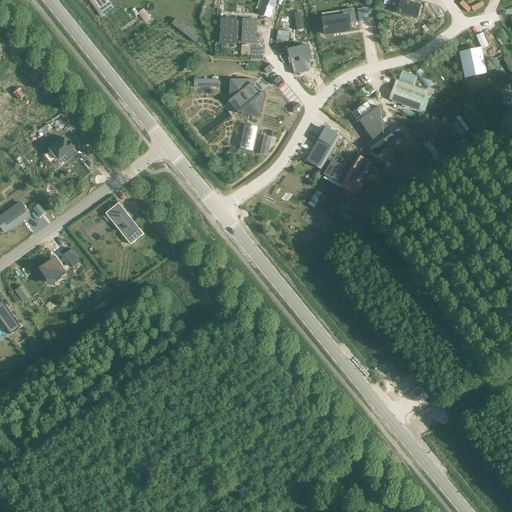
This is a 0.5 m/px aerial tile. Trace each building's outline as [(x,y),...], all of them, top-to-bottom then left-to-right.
[(114,8),(107,0),(92,0),(104,15),(114,8)] [(264,0),(259,15),(269,18),(275,0),(264,0)] [(402,0),(400,0),(396,13),(420,19),(423,6),(402,0)] [(343,17),(323,20),(325,35),(351,31),(347,10),(342,11),(343,17)] [(299,17),(292,18),(294,36),(301,35),(299,17)] [(221,43),(235,44),(235,40),(243,40),(243,42),(255,43),(256,21),(244,20),(244,22),(236,22),(236,20),(222,19),(221,43)] [(308,46),(288,50),(294,75),(309,71),(307,63),(306,63),(306,61),(311,59),(308,46)] [(263,48),(251,48),(251,60),(263,60),(263,48)] [(466,73),(477,71),(478,71),(482,70),(483,69),(479,50),(461,53),(466,73)] [(413,72),(426,88),(433,82),(421,66),(413,72)] [(268,70),(258,78),(261,82),(271,74),(268,70)] [(414,85),(417,76),(402,71),(399,80),(414,85)] [(391,101),(419,111),(425,95),(426,96),(428,91),(398,80),(391,101)] [(278,83),(269,91),(272,95),(281,87),(278,83)] [(214,98),(214,85),(192,84),(191,97),(214,98)] [(229,106),(227,108),(236,120),(238,118),(240,120),(258,123),(263,101),(260,98),(258,100),(250,91),(253,89),(250,86),(228,86),(227,104),(229,106)] [(16,94),(10,99),(16,106),(22,101),(16,94)] [(372,98),(350,113),(357,123),(361,120),(375,139),(368,144),(376,155),(388,147),(386,145),(401,135),(394,125),(387,130),(382,123),(381,123),(373,112),(379,108),(372,98)] [(458,122),(453,125),(460,137),(466,133),(466,132),(469,130),(459,115),(455,118),(458,122)] [(45,129),(35,134),(38,140),(48,135),(45,129)] [(326,129),(308,161),(320,168),(338,137),(326,129)] [(238,154),(250,155),(253,134),(240,132),(238,154)] [(271,138),(264,136),(260,155),(267,156),(271,138)] [(58,160),(62,157),(66,162),(76,154),(72,149),(74,148),(74,147),(69,142),(69,141),(68,142),(65,138),(50,150),(58,160)] [(429,141),(418,149),(429,163),(440,155),(429,141)] [(333,162),(326,174),(346,186),(345,188),(352,192),(353,190),(357,192),(361,184),(359,183),(370,163),(360,157),(355,166),(352,164),(348,171),(333,162)] [(130,245),(143,234),(119,203),(105,214),(130,245)] [(21,204),(0,218),(8,230),(29,215),(21,204)] [(37,206),(31,211),(38,220),(44,216),(37,206)] [(72,249),(64,255),(73,268),(81,262),(72,249)] [(42,272),(48,280),(54,281),(62,275),(63,270),(57,261),(53,260),(43,267),(42,272)] [(19,297),(26,291),(22,285),(15,291),(19,297)] [(0,316),(7,326),(6,327),(11,334),(21,327),(4,303),(0,305),(0,316)] [(410,393),(416,400),(424,393),(425,393),(419,386),(410,393)]
